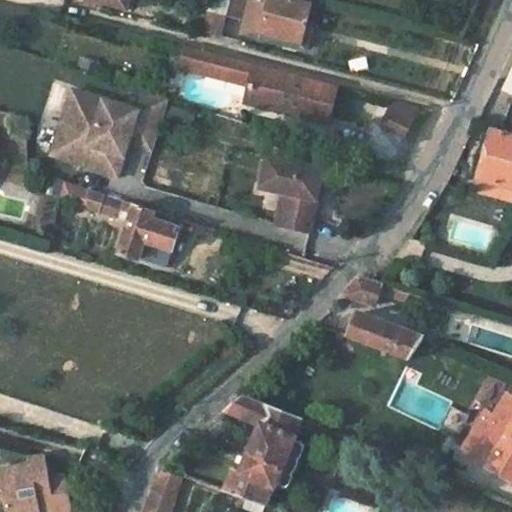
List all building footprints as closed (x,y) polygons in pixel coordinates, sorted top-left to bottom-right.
[(73,0),(126,14),(129,0),(73,0)] [(230,0),(215,0),(204,42),(218,45),(230,0)] [(263,35),(297,43),(308,5),(286,0),(234,0),(230,15),(248,18),(243,38),(261,43),(263,35)] [(296,52),(297,43),(263,35),(261,43),(296,52)] [(180,48),(176,67),(199,73),(204,54),(180,48)] [(199,73),(246,85),(251,66),(204,54),(199,73)] [(246,85),(242,100),(273,107),(275,100),(323,114),(330,86),(251,66),(246,85)] [(176,67),(174,72),(198,79),(199,73),(176,67)] [(137,109),(68,90),(49,157),(118,176),(137,109)] [(153,148),(167,101),(149,96),(135,142),(153,148)] [(381,128),(407,138),(418,109),(392,99),(381,128)] [(321,120),(323,114),(275,100),(273,107),(321,120)] [(488,160),(482,182),(511,191),(511,138),(496,134),(494,140),(488,160)] [(284,136),(280,148),(293,152),(297,139),(284,136)] [(494,140),(485,137),(480,156),(488,160),(494,140)] [(310,235),(323,172),(267,159),(260,191),(282,196),(287,197),(280,227),(310,235)] [(511,191),(482,182),(478,199),(511,207),(511,191)] [(87,192),(85,209),(127,222),(116,254),(138,261),(138,258),(143,243),(169,252),(178,229),(156,223),(159,215),(87,192)] [(282,196),(275,227),(280,227),(287,197),(282,196)] [(167,226),(170,219),(159,215),(156,223),(167,226)] [(165,267),(169,252),(143,243),(138,258),(165,267)] [(379,296),(382,286),(365,281),(356,278),(340,298),(375,309),(379,296)] [(404,305),(407,294),(382,286),(379,296),(404,305)] [(358,318),(349,341),(411,365),(423,347),(430,350),(434,344),(428,341),(358,318)] [(221,411),(258,425),(240,472),(232,470),(225,492),(267,507),(275,488),(292,442),(301,420),(240,395),(221,411)] [(492,406),(464,448),(511,480),(511,397),(509,396),(500,411),(492,406)] [(303,447),(292,442),(275,488),(286,492),(303,447)] [(0,485),(0,492),(3,511),(33,511),(54,509),(47,476),(43,455),(27,456),(29,465),(15,468),(18,482),(0,485)] [(179,464),(171,461),(162,471),(174,474),(179,464)] [(0,470),(0,485),(18,482),(15,468),(0,470)] [(169,511),(181,477),(162,471),(146,502),(142,511),(169,511)] [(54,511),(63,511),(74,510),(68,472),(47,476),(54,509),(54,511)] [(194,486),(184,511),(228,511),(232,501),(194,486)]
